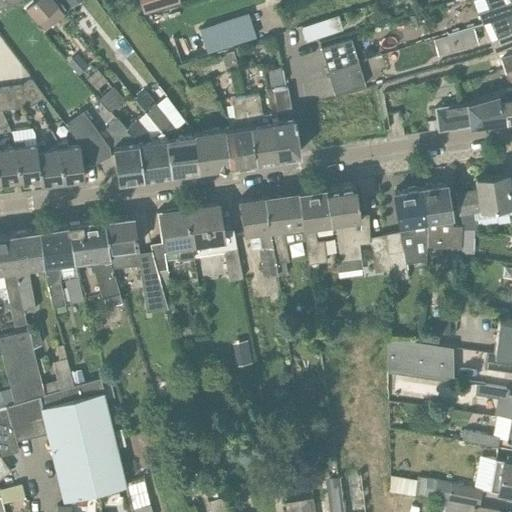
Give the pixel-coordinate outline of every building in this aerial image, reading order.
[(0,0),(0,11),(20,0),(0,0)] [(50,0),(29,0),(21,8),(42,31),(61,14),(50,0)] [(177,0),(140,0),(145,13),(178,3),(177,0)] [(447,33),(500,17),(511,13),(511,0),(484,0),(488,8),(468,14),(467,9),(442,17),(447,33)] [(197,25),(204,50),(255,35),(247,10),(197,25)] [(420,12),(410,15),(413,27),(423,24),(420,12)] [(511,46),(511,13),(500,17),(507,32),(490,39),(494,51),(511,46)] [(338,14),(301,26),(306,40),(342,28),(338,14)] [(327,69),(358,60),(351,37),(321,46),(327,69)] [(244,91),(234,50),(222,52),(226,73),(231,72),(235,93),(244,91)] [(511,53),(501,57),(509,82),(511,81),(511,53)] [(88,65),(78,55),(69,63),(78,74),(88,65)] [(334,93),(365,84),(358,60),(327,69),(334,93)] [(268,69),(271,85),(284,82),(282,66),(268,69)] [(22,85),(29,106),(43,94),(31,78),(22,85)] [(13,108),(29,106),(22,85),(10,86),(13,108)] [(0,102),(1,110),(13,108),(10,86),(0,87),(0,102)] [(511,86),(498,91),(503,119),(511,117),(511,86)] [(274,89),(278,118),(272,119),(277,156),(299,152),(293,115),(288,87),(274,89)] [(164,136),(170,173),(199,168),(193,131),(181,133),(145,89),(134,97),(145,110),(160,129),(159,130),(164,136)] [(438,130),(503,119),(498,91),(466,101),(434,106),(438,130)] [(244,94),(254,160),(277,156),(272,119),(271,111),(262,113),(258,92),(244,94)] [(379,93),(364,96),(367,116),(345,119),(349,144),(375,140),(372,120),(383,118),(379,93)] [(228,164),(254,160),(244,94),(231,97),(233,116),(227,117),(228,126),(225,126),(222,127),(228,164)] [(345,119),(323,123),(320,103),(304,106),(308,130),(320,129),(324,148),(349,144),(345,119)] [(65,123),(94,163),(110,154),(109,146),(83,110),(65,123)] [(143,177),(170,173),(164,136),(159,130),(160,129),(145,110),(136,118),(126,126),(125,128),(136,141),(143,177)] [(118,180),(143,177),(136,141),(125,128),(126,126),(117,116),(105,126),(119,143),(112,144),(118,180)] [(228,164),(222,127),(225,126),(224,125),(194,130),(194,131),(193,131),(199,168),(228,164)] [(33,184),(41,183),(36,143),(37,143),(36,142),(24,143),(23,139),(13,140),(14,145),(13,145),(18,179),(32,177),(33,184)] [(57,141),(57,143),(57,146),(58,146),(63,180),(84,177),(80,143),(68,145),(67,140),(57,141)] [(0,181),(18,179),(13,145),(2,146),(2,142),(0,141),(0,181)] [(36,143),(41,183),(63,180),(58,146),(57,146),(46,147),(46,142),(37,143),(36,143)] [(474,211),(511,204),(506,172),(476,177),(478,189),(456,192),(462,227),(478,229),(474,211)] [(367,212),(360,213),(355,181),(325,186),(330,222),(334,221),(339,259),(336,260),(337,271),(362,267),(359,242),(369,241),(374,271),(390,269),(385,235),(385,233),(369,236),(367,212)] [(461,224),(453,224),(446,182),(419,187),(428,233),(427,245),(460,246),(461,224)] [(317,239),(314,224),(330,222),(325,186),(298,190),(303,225),(308,263),(326,260),(324,239),(317,239)] [(426,245),(427,245),(428,233),(419,187),(394,191),(400,230),(385,233),(385,235),(390,269),(392,280),(408,277),(405,262),(425,260),(426,245)] [(305,239),(303,225),(298,190),(264,195),(277,273),(278,273),(276,262),(289,260),(286,242),(305,239)] [(262,275),(277,273),(264,195),(238,199),(243,233),(258,231),(260,246),(258,247),(262,275)] [(192,245),(223,240),(217,202),(186,207),(192,245)] [(193,255),(192,245),(186,207),(156,211),(161,241),(149,243),(152,252),(161,287),(169,285),(164,251),(178,249),(179,257),(193,255)] [(138,254),(137,246),(132,215),(103,219),(108,250),(109,250),(110,254),(111,259),(110,259),(113,269),(139,266),(146,313),(167,310),(161,287),(152,252),(138,254)] [(106,305),(122,300),(113,269),(110,259),(111,259),(110,254),(109,250),(108,250),(103,219),(66,224),(71,256),(72,260),(76,260),(93,257),(94,261),(91,262),(102,299),(103,298),(106,305)] [(76,260),(72,260),(71,256),(66,224),(38,228),(43,264),(44,264),(46,280),(52,306),(65,303),(59,278),(78,274),(76,260)] [(11,232),(16,270),(24,311),(26,311),(28,321),(37,319),(28,266),(43,264),(38,228),(11,232)] [(463,239),(475,240),(476,230),(463,229),(463,239)] [(14,325),(23,323),(27,323),(24,311),(16,270),(11,232),(0,233),(0,270),(2,270),(14,325)] [(223,248),(229,280),(242,278),(236,246),(223,248)] [(511,353),(511,318),(499,316),(494,351),(511,353)] [(437,318),(437,333),(450,332),(450,318),(437,318)] [(28,328),(25,329),(29,346),(33,345),(41,343),(37,326),(28,328)] [(0,349),(13,401),(41,393),(29,346),(25,329),(0,334),(0,349)] [(421,340),(438,343),(439,334),(422,333),(421,340)] [(438,343),(421,340),(402,337),(387,339),(387,370),(453,380),(453,345),(438,343)] [(52,360),(56,378),(59,388),(74,383),(70,370),(63,343),(56,345),(59,358),(52,360)] [(511,371),(511,353),(494,351),(486,350),(484,367),(511,371)] [(81,368),(70,370),(74,383),(85,380),(81,368)] [(47,430),(63,499),(114,486),(126,483),(100,376),(85,380),(74,383),(59,388),(41,393),(13,401),(6,403),(16,438),(47,430)] [(482,395),(505,399),(507,388),(484,384),(482,395)] [(312,386),(313,396),(325,394),(323,385),(312,386)] [(0,478),(11,469),(0,455),(19,450),(16,438),(6,403),(0,404),(0,478)] [(462,440),(497,447),(500,435),(464,428),(462,440)] [(506,460),(503,459),(497,491),(511,494),(511,456),(507,456),(506,460)] [(339,474),(343,511),(367,511),(363,471),(339,474)] [(479,505),(482,487),(451,481),(427,476),(426,477),(417,475),(413,493),(447,500),(473,504),(479,505)] [(21,483),(0,489),(0,492),(1,497),(3,502),(24,496),(21,483)] [(210,490),(212,498),(221,496),(218,488),(210,490)] [(207,499),(211,511),(228,511),(223,495),(221,496),(212,498),(207,499)] [(86,505),(86,496),(78,496),(78,505),(86,505)] [(285,501),(286,511),(314,511),(312,496),(285,501)] [(132,505),(133,511),(151,511),(149,502),(132,505)]
